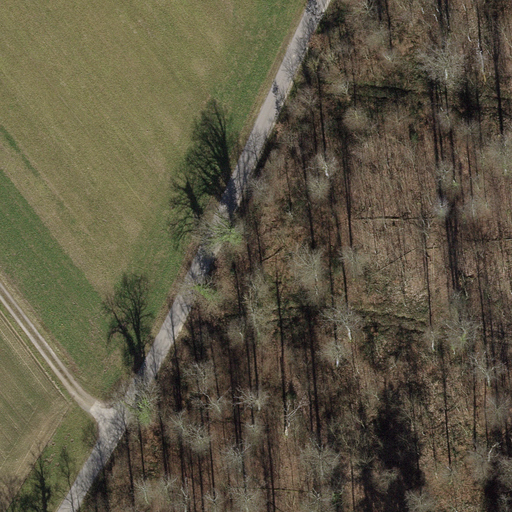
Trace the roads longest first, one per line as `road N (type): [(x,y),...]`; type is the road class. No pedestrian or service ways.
road 1 (unclassified): [(321,0),(156,359),(67,511)]
road 2 (track): [(121,423),(81,397),(0,290)]
